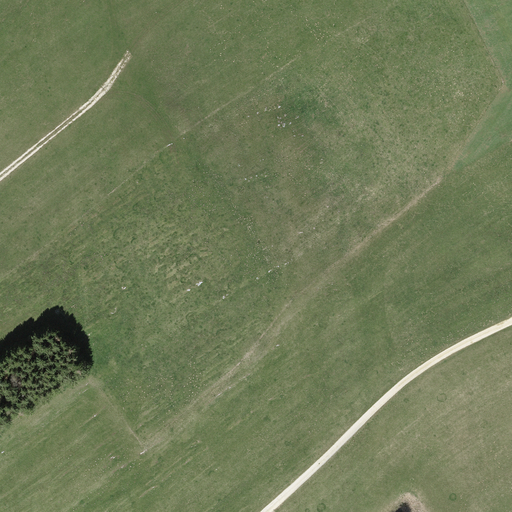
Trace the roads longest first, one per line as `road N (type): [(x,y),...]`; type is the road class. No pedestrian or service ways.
road 1 (track): [(266,511),(398,385),(511,319)]
road 2 (track): [(0,179),(87,112),(131,50)]
